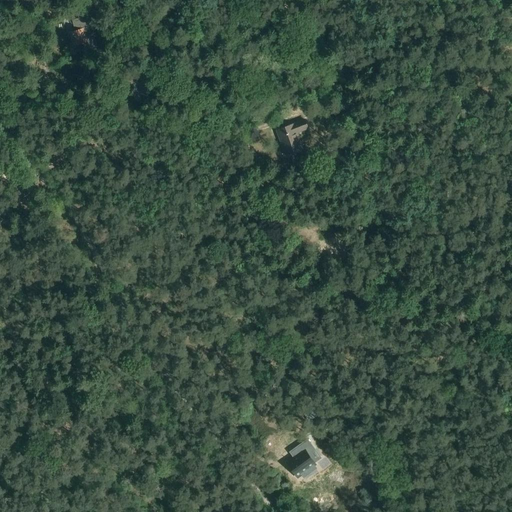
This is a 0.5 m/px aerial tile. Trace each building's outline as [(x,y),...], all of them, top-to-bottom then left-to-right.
[(77,31),(71,33),(73,41),(74,45),(80,44),(87,42),(85,37),(94,35),(88,15),(73,20),(76,29),(77,31)] [(154,84),(146,81),(141,94),(149,97),(154,84)] [(154,87),(150,97),(157,99),(160,89),(154,87)] [(301,146),(296,134),(308,129),(305,120),(279,130),(282,137),(280,137),(285,152),(301,146)] [(27,201),(31,188),(24,186),(20,199),(27,201)] [(337,258),(344,243),(322,233),(316,249),(337,258)] [(309,455),(314,451),(307,441),(292,452),(296,458),(286,465),(297,479),(315,466),(313,464),(315,463),(309,455)]
